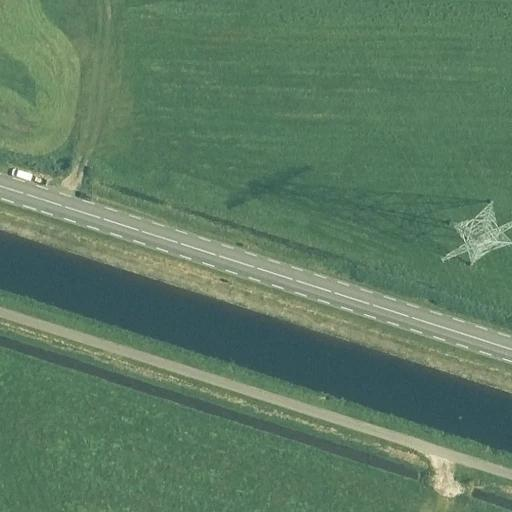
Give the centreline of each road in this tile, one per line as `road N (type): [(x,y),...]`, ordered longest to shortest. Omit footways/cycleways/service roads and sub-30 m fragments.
road 1 (primary): [(511,352),(0,188)]
road 2 (unclassified): [(511,477),(0,314)]
